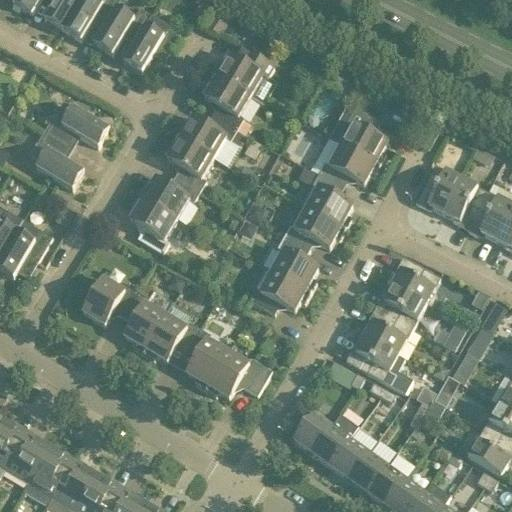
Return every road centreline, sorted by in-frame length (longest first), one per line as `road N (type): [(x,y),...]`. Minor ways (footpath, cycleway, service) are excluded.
road 1 (residential): [(238,481),(386,222)]
road 2 (residential): [(19,350),(153,119)]
road 3 (residential): [(238,481),(19,350)]
road 4 (residential): [(153,119),(0,35)]
road 5 (primary): [(511,70),(370,0)]
road 6 (residential): [(511,287),(386,222)]
